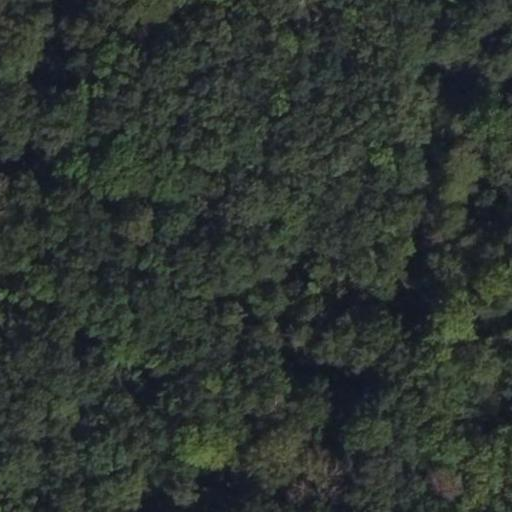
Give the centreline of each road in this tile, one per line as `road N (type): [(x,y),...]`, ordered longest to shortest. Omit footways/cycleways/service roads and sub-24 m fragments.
road 1 (track): [(82,511),(13,0)]
road 2 (track): [(410,0),(389,356)]
